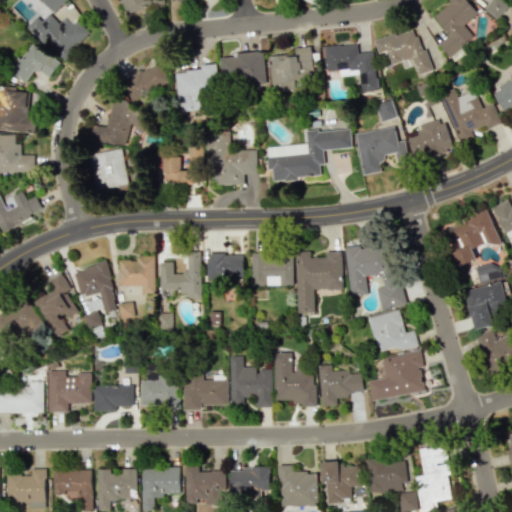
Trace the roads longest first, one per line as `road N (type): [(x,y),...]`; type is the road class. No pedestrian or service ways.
road 1 (tertiary): [(511,159),(373,210),(97,226),(0,268)]
road 2 (residential): [(511,397),(433,421),(332,437),(0,442)]
road 3 (residential): [(81,230),(66,141),(83,90),(108,61),(150,37),(401,0)]
road 4 (residential): [(413,200),(492,511)]
